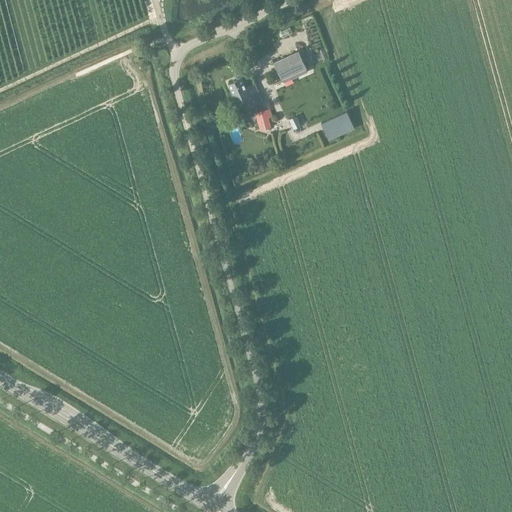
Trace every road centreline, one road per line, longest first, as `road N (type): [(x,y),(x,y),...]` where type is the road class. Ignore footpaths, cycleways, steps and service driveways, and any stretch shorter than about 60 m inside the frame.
road 1 (unclassified): [(230,479),(257,432),(261,405),(173,66),(188,45),(291,0)]
road 2 (primary): [(204,502),(0,378)]
